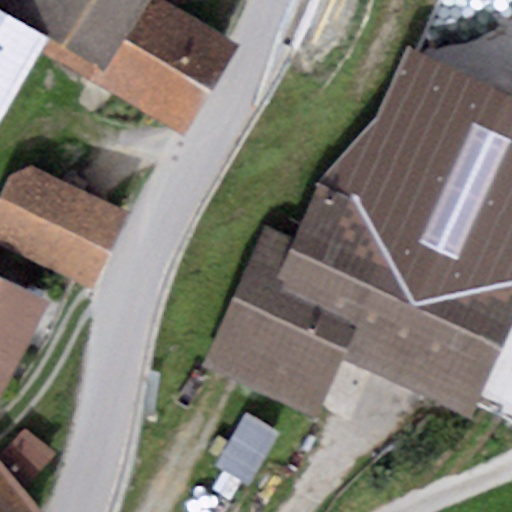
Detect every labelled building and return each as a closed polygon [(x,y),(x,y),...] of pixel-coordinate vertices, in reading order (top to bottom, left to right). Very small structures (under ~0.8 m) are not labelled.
[(12,0),(58,27),(42,54),(182,138),(239,44),(164,0),(12,0)] [(0,116),(44,36),(0,10),(0,116)] [(291,240),(262,227),(202,363),(310,418),(341,358),(469,420),(511,316),(511,263),(467,241),(492,171),(383,120),(328,177),(319,174),(291,240)] [(127,214),(30,169),(10,174),(0,195),(0,247),(92,290),(127,214)] [(0,392),(50,302),(0,277),(0,392)] [(0,511),(42,511),(20,486),(55,454),(24,427),(0,448),(0,511)]
